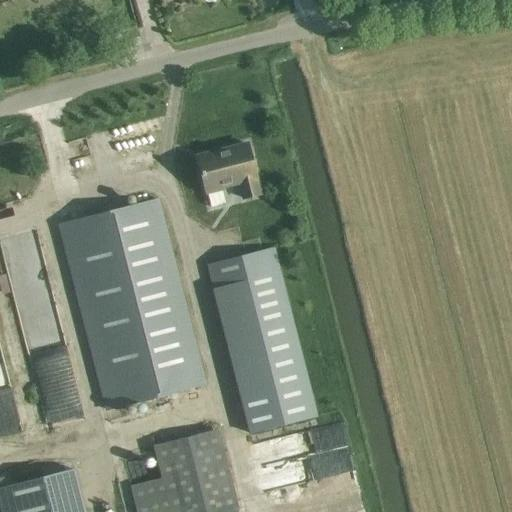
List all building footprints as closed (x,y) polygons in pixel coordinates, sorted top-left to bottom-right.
[(247,144),(196,157),(201,176),(205,190),(206,190),(211,207),(225,203),(221,186),(240,181),(245,199),(260,195),(252,163),(247,144)] [(205,385),(157,199),(60,224),(108,410),(205,385)] [(319,418),(276,247),(208,264),(252,436),(319,418)] [(21,311),(55,304),(43,249),(9,257),(21,311)] [(79,395),(70,355),(40,361),(52,416),(70,412),(67,397),(79,395)] [(0,435),(24,429),(12,389),(0,393),(0,435)] [(270,488),(358,469),(347,421),(260,441),(270,488)] [(225,511),(237,509),(217,430),(155,445),(163,478),(130,486),(136,511),(225,511)] [(45,476),(63,472),(61,465),(43,469),(45,476)] [(6,511),(94,511),(86,468),(1,486),(6,511)]
